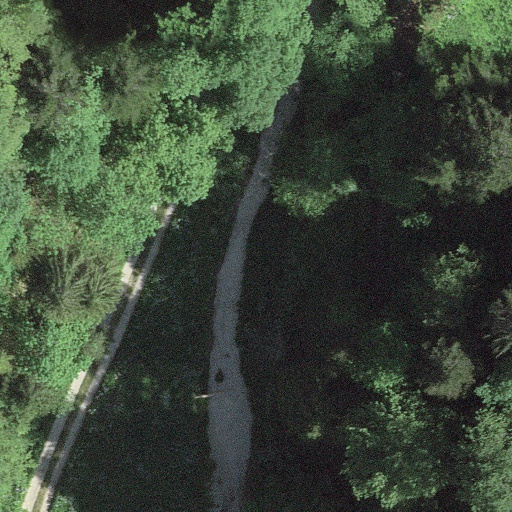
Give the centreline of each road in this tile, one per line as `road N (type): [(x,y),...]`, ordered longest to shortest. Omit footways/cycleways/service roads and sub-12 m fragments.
road 1 (track): [(29,511),(219,67),(240,0)]
road 2 (track): [(376,511),(380,131),(401,0)]
